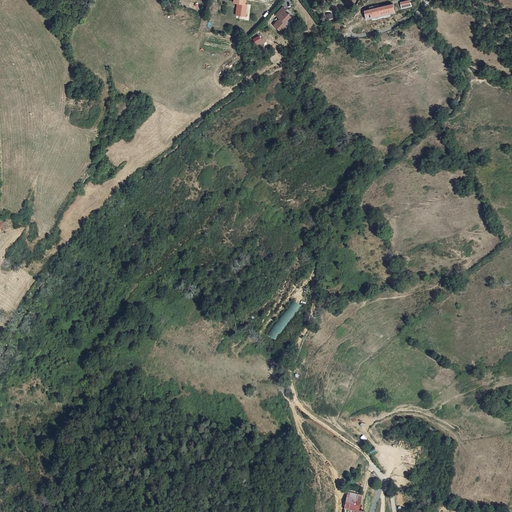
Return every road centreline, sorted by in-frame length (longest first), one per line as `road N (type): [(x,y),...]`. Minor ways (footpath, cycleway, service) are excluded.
road 1 (track): [(370,460),(305,412),(291,365),(313,312),(324,232),(367,181),(456,107),(460,61)]
road 2 (track): [(511,84),(438,44),(423,8)]
